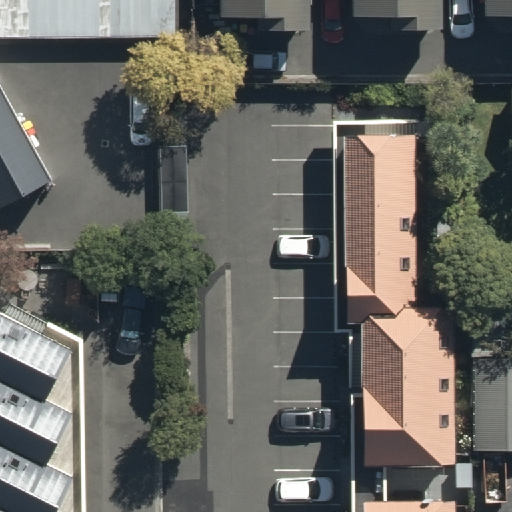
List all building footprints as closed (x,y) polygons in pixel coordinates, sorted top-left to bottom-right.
[(0,0),(0,43),(180,42),(179,0),(0,0)] [(511,0),(216,0),(217,13),(255,13),(255,27),(308,26),(307,0),(347,0),(348,13),(385,12),(386,27),(442,27),(441,0),(479,0),(480,13),(511,12),(511,0)] [(0,198),(44,174),(0,93),(0,198)] [(415,128),(341,129),(345,318),(359,318),(362,462),(440,460),(440,456),(455,456),(452,301),(419,302),(415,128)] [(64,341),(0,310),(0,511),(49,511),(70,470),(40,455),(65,403),(40,391),(64,341)] [(511,344),(469,345),(469,447),(511,447),(511,344)] [(360,495),(359,511),(453,511),(453,496),(360,495)]
